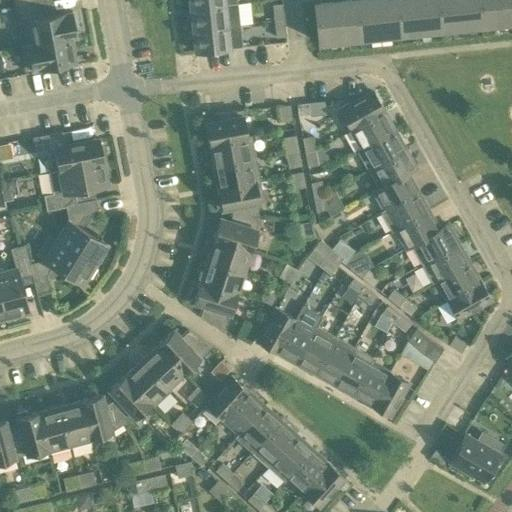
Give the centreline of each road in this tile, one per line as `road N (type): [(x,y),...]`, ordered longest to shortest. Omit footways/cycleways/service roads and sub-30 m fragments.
road 1 (residential): [(0,353),(88,327),(132,282),(144,257),(149,202),(126,88)]
road 2 (residential): [(511,295),(383,63),(300,69)]
road 3 (residential): [(375,511),(511,302)]
road 4 (residential): [(300,69),(126,88)]
road 5 (residential): [(126,88),(0,113)]
